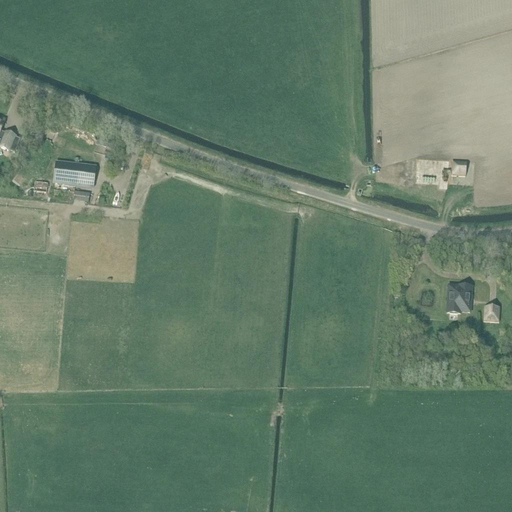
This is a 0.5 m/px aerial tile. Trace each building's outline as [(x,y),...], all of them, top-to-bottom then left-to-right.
[(14,138),(0,132),(4,122),(0,119),(0,148),(1,149),(9,152),(14,154),(20,140),(14,138)] [(452,162),(451,178),(466,179),(467,163),(452,162)] [(56,164),(53,184),(94,189),(96,168),(56,164)] [(89,195),(74,193),(73,202),(88,204),(89,195)] [(448,287),(447,314),(460,315),(460,313),(470,314),(471,289),(448,287)] [(484,308),(483,323),(499,324),(500,309),(484,308)]
